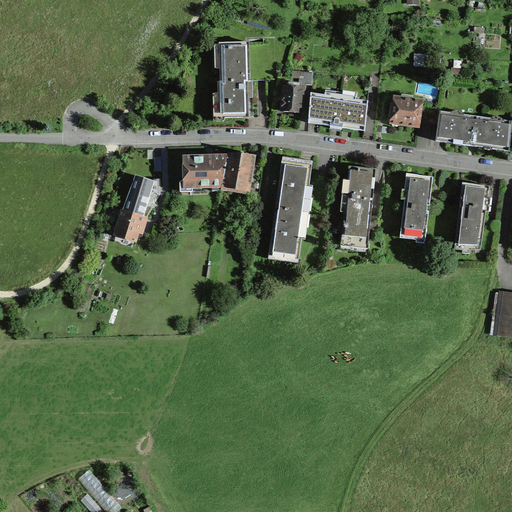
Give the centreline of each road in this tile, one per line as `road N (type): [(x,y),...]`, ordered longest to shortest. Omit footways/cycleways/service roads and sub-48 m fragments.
road 1 (residential): [(114,135),(330,143),(511,169)]
road 2 (track): [(0,290),(28,292),(81,240),(119,121),(203,0)]
road 3 (track): [(346,511),(376,440),(484,333),(497,278)]
